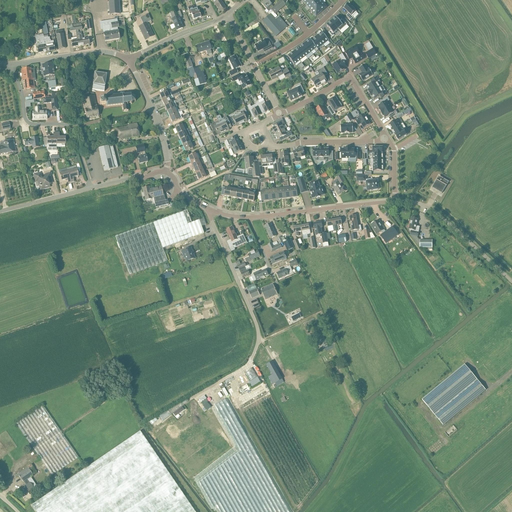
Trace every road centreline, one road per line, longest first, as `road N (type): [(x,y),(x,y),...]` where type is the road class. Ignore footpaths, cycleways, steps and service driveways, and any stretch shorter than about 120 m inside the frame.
road 1 (residential): [(12,65),(24,117),(71,127),(89,187)]
road 2 (residential): [(394,201),(247,218)]
road 3 (residential): [(279,114),(346,78),(385,137)]
